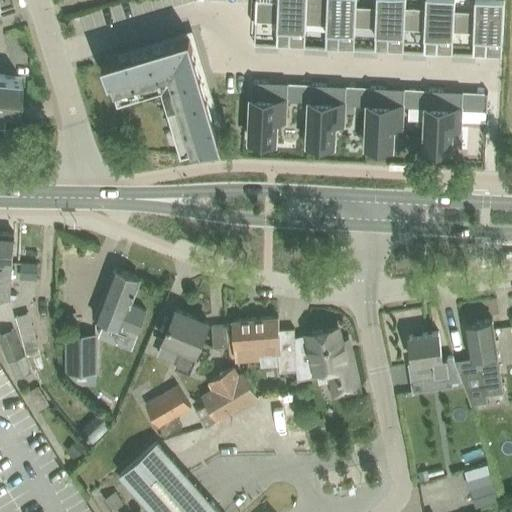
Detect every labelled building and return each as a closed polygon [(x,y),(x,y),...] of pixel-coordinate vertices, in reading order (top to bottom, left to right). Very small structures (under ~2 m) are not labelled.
[(256,0),(256,20),(258,20),(258,19),(278,20),(277,44),(290,45),(291,28),(306,29),(307,29),(307,22),(306,22),(307,0),(308,0),(307,0),(256,0)] [(307,0),(306,22),(307,22),(327,23),(326,47),(340,47),(340,30),(355,31),(356,31),(356,24),(355,24),(356,3),(357,3),(357,0),(307,0),(308,0),(307,0)] [(356,3),(355,24),(356,24),(376,25),(375,49),(389,50),(389,49),(390,32),(405,33),(405,26),(404,26),(405,5),(406,5),(406,0),(377,0),(377,4),(357,3),(356,3)] [(405,5),(404,26),(405,26),(425,27),(424,52),(438,52),(439,35),(454,36),(454,29),(453,29),(454,7),(455,7),(455,0),(426,0),(426,6),(406,5),(405,5)] [(454,7),(453,29),(454,29),(475,30),(473,54),(487,55),(487,54),(488,37),(503,38),(503,32),(505,0),(475,0),(476,8),(455,7),(454,7)] [(190,35),(102,61),(103,61),(115,102),(162,88),(182,152),(183,156),(193,153),(223,144),(190,35)] [(0,118),(1,119),(2,108),(19,109),(21,77),(0,75),(0,118)] [(253,81),(250,139),(260,139),(260,143),(276,144),(277,119),(287,120),(289,86),(270,85),(271,82),(253,81)] [(311,83),(308,141),(318,142),(318,145),(335,146),(336,122),(345,122),(347,88),(329,87),(329,84),(311,83)] [(369,86),(367,144),(377,145),(377,148),(393,149),(394,125),(404,125),(405,91),(387,90),(387,87),(369,86)] [(428,89),(425,147),(435,147),(435,151),(451,151),(452,127),(462,128),(464,93),(446,93),(446,90),(428,89)] [(14,232),(0,231),(0,298),(10,299),(12,264),(13,264),(14,232)] [(103,297),(96,315),(105,319),(122,325),(138,331),(147,309),(131,303),(133,296),(141,277),(115,267),(107,285),(103,297)] [(177,308),(169,326),(164,338),(183,346),(175,366),(190,372),(199,351),(197,351),(209,321),(177,308)] [(29,312),(16,316),(27,351),(28,351),(40,348),(29,312)] [(279,315),(233,319),(235,339),(236,360),(261,358),(260,352),(279,351),(281,371),(297,369),(297,362),(295,340),(296,340),(295,327),(280,328),(279,315)] [(471,357),(456,359),(463,379),(471,401),(472,403),(487,401),(487,392),(503,390),(500,367),(498,353),(496,337),(493,318),(466,322),(469,342),(471,357)] [(227,323),(212,324),(214,344),(228,343),(227,323)] [(315,358),(297,362),(297,369),(298,378),(318,374),(317,369),(330,367),(336,393),(340,393),(359,388),(351,351),(344,353),(338,326),(309,332),(313,352),(315,358)] [(14,327),(0,333),(0,338),(15,376),(31,369),(14,327)] [(414,360),(409,361),(413,392),(415,391),(412,376),(436,372),(436,373),(449,371),(451,381),(463,379),(456,359),(454,354),(448,355),(443,356),(442,350),(439,330),(410,334),(414,360)] [(67,333),(66,370),(74,370),(74,381),(96,381),(97,333),(67,333)] [(210,378),(215,387),(239,373),(234,364),(210,378)] [(215,387),(203,394),(208,403),(217,419),(259,394),(244,370),(239,373),(215,387)] [(146,402),(156,419),(165,434),(182,425),(176,414),(191,405),(178,383),(146,402)] [(29,392),(39,409),(48,404),(38,386),(29,392)] [(217,419),(208,403),(196,409),(206,425),(217,419)] [(92,444),(110,426),(98,414),(80,432),(92,444)] [(306,419),(307,425),(308,433),(327,430),(324,416),(306,419)] [(222,511),(158,439),(135,459),(120,472),(155,511),(222,511)] [(488,462),(465,469),(468,478),(491,471),(488,462)]
